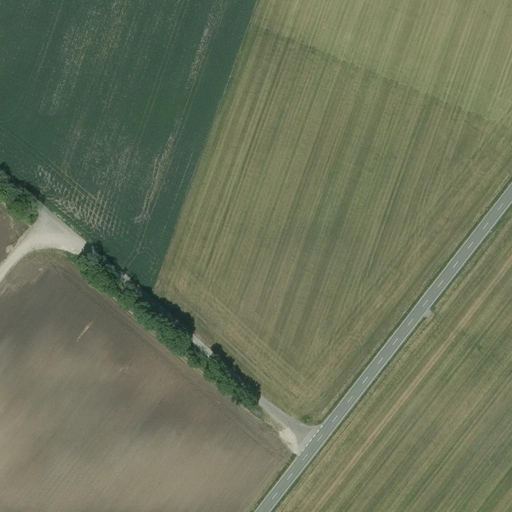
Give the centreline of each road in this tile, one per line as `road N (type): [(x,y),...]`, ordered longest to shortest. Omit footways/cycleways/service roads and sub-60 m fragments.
road 1 (track): [(0,177),(314,444)]
road 2 (secondary): [(262,511),(511,191)]
